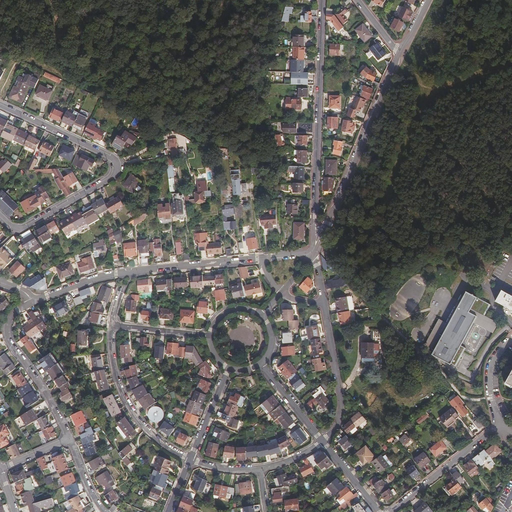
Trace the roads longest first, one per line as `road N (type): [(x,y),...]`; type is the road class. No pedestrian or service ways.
road 1 (residential): [(0,105),(113,164),(103,180),(25,224),(0,216)]
road 2 (track): [(0,44),(168,127),(113,164)]
road 3 (residential): [(322,0),(312,236)]
road 4 (residential): [(35,301),(107,274),(262,258)]
road 5 (residential): [(320,237),(400,50)]
road 6 (residential): [(113,322),(116,369),(132,407),(158,438),(191,458)]
road 7 (residential): [(69,437),(10,334),(14,314),(35,301)]
road 8 (residential): [(322,441),(341,410),(324,301)]
road 9 (track): [(221,0),(195,41),(100,59)]
road 10 (residential): [(503,420),(390,511)]
road 11 (track): [(59,37),(100,59),(136,51),(153,34),(157,0)]
road 12 (track): [(511,64),(431,91),(398,54)]
road 13 (track): [(46,0),(62,31),(22,54),(0,94)]
